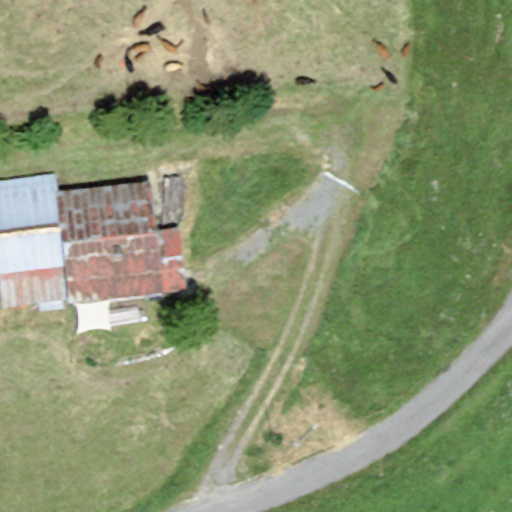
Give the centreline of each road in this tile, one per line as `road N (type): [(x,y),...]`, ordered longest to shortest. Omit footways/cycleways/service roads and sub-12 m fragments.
road 1 (track): [(220,511),(243,418),(275,366),(324,236),(340,178),(337,156),(323,141),(294,132),(74,160)]
road 2 (unclassified): [(220,511),(360,457),(511,326)]
